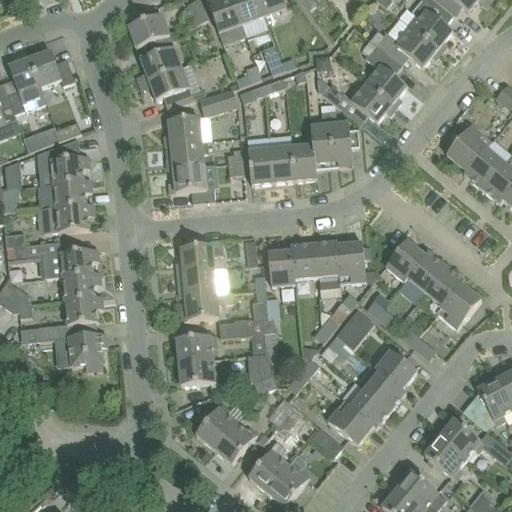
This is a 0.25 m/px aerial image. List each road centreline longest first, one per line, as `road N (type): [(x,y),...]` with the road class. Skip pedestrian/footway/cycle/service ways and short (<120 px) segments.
road 1 (residential): [(127,231),(304,216),(345,207),(377,183)]
road 2 (residential): [(341,511),(480,341),(511,337)]
road 3 (residential): [(132,461),(146,422),(127,231)]
road 4 (residential): [(127,231),(90,22)]
road 5 (residential): [(377,183),(511,41)]
road 6 (residential): [(506,302),(377,183)]
